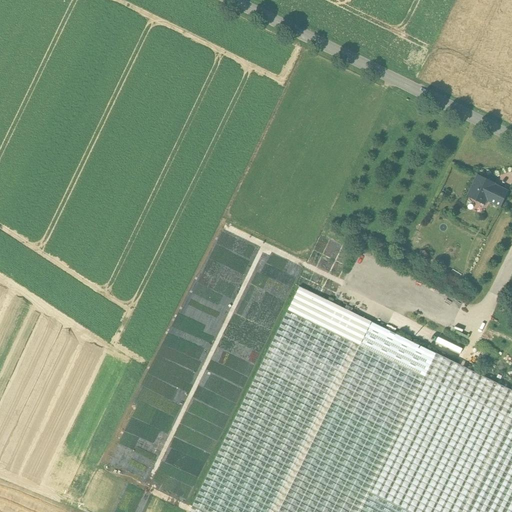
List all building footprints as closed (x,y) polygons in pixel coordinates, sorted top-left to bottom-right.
[(496,183),(477,175),(467,196),(485,205),(487,201),(495,184),(496,183)] [(509,191),(495,184),(487,201),(501,207),(509,191)] [(511,511),(511,390),(300,287),(189,511),(359,511),(369,492),(410,511),(511,511)] [(437,337),(435,342),(460,352),(462,347),(437,337)] [(199,455),(212,437),(207,434),(199,445),(193,440),(188,447),(199,455)]
